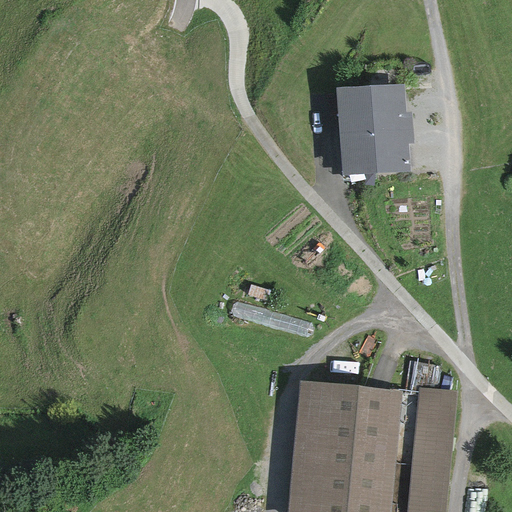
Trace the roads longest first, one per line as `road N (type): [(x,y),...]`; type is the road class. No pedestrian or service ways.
road 1 (track): [(211,0),(230,12),(238,33),(240,99),(316,199),(511,409)]
road 2 (track): [(455,511),(469,368),(455,253),(453,136),(430,0)]
